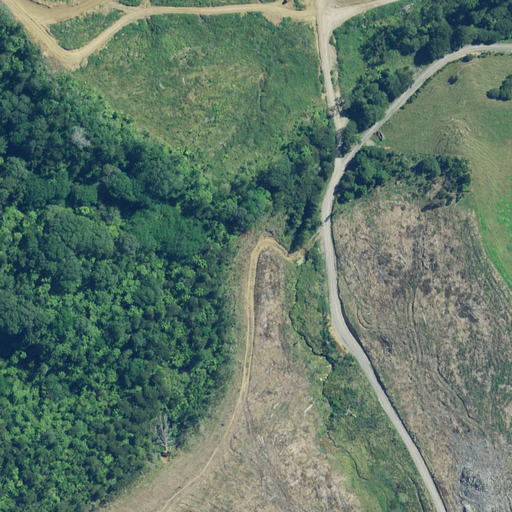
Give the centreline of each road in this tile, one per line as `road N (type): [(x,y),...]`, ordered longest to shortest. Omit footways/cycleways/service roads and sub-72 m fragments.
road 1 (track): [(24,0),(79,54),(133,13),(165,0),(309,7),(330,32),(347,76),(354,139)]
road 2 (track): [(164,511),(230,451),(253,385),(244,264),(270,240),(304,245),(336,220)]
road 3 (track): [(449,511),(349,328),(336,220)]
road 4 (track): [(511,44),(452,53),(354,139)]
